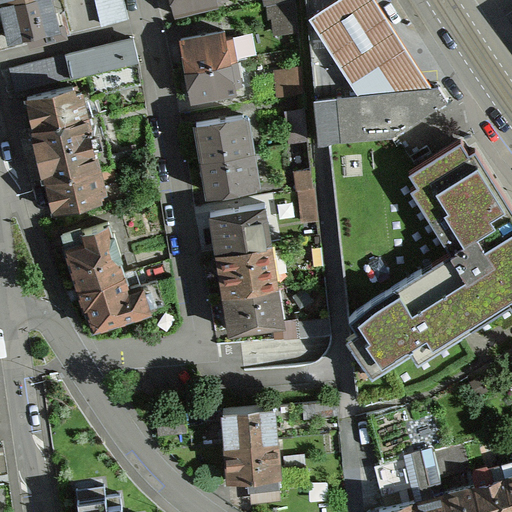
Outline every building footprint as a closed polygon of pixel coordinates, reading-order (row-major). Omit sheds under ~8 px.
[(7,40),(60,27),(53,0),(0,0),(0,13),(2,21),(7,40)] [(129,20),(124,0),(95,0),(101,26),(129,20)] [(170,0),(173,10),(210,0),(170,0)] [(299,33),(295,0),(292,0),(266,6),(268,19),(271,19),(274,36),(299,33)] [(431,86),(374,0),(333,0),(311,15),(357,93),(431,86)] [(225,29),(178,38),(190,99),(236,90),(225,29)] [(139,60),(134,35),(10,66),(16,90),(139,60)] [(305,91),(301,64),(273,68),(277,94),(305,91)] [(54,213),(108,200),(79,82),(24,96),(29,114),(38,152),(49,196),(54,213)] [(357,93),(314,97),(320,142),(329,142),(351,329),(347,332),(352,340),(357,397),(428,388),(478,362),(460,332),(510,301),(511,303),(511,201),(474,141),(467,148),(459,133),(409,163),(392,133),(447,101),(438,85),(431,86),(357,93)] [(318,219),(304,106),(284,109),(288,141),(283,142),(288,172),(294,171),(297,189),(301,221),(318,219)] [(244,112),(192,122),(205,191),(257,181),(244,112)] [(266,201),(209,210),(215,249),(273,239),(266,201)] [(79,229),(82,239),(63,245),(91,329),(151,309),(142,282),(141,279),(128,283),(107,220),(79,229)] [(279,282),(273,239),(215,249),(222,292),(279,282)] [(279,282),(222,292),(228,329),(285,322),(279,282)] [(275,405),(221,409),(227,479),(249,477),(251,501),(282,499),(275,405)] [(187,431),(185,411),(156,413),(158,434),(187,431)] [(511,511),(511,469),(375,505),(376,511),(511,511)] [(123,511),(120,492),(106,494),(104,483),(78,488),(81,511),(123,511)]
